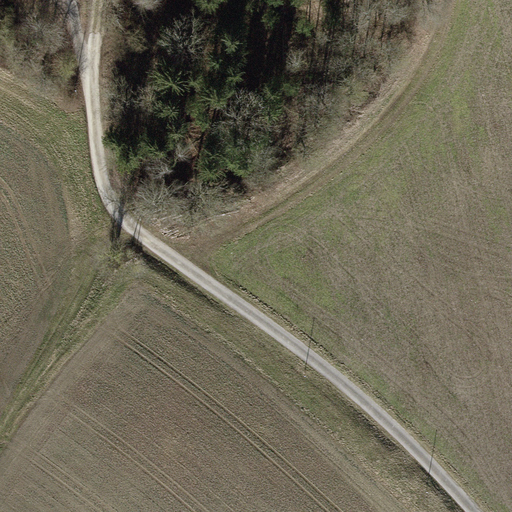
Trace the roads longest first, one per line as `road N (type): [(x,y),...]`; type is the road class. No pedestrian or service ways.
road 1 (track): [(475,511),(370,404),(133,225),(107,182),(96,77)]
road 2 (track): [(0,433),(58,341),(104,244),(107,182)]
